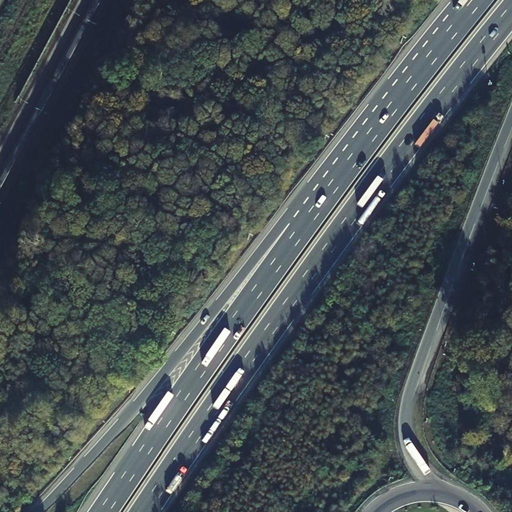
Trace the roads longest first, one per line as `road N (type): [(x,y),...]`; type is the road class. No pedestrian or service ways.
road 1 (motorway): [(143,511),(356,210),(511,8)]
road 2 (motorway): [(444,493),(411,455),(405,409),(511,116)]
road 3 (motorway): [(299,224),(257,254),(38,511)]
road 4 (motorway): [(299,224),(103,511)]
road 5 (motorway): [(474,0),(299,224)]
